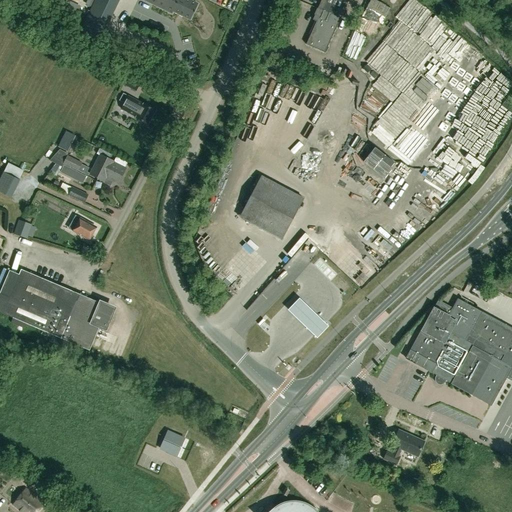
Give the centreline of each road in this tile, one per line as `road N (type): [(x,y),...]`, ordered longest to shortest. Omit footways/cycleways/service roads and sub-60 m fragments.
road 1 (unclassified): [(291,406),(191,312),(176,287),(165,236),(173,191),(256,0)]
road 2 (secondary): [(511,178),(332,358)]
road 3 (secondary): [(342,367),(511,212)]
road 4 (residential): [(342,367),(362,386),(511,450)]
road 5 (secondary): [(291,406),(193,511)]
road 6 (secondary): [(206,511),(299,414)]
